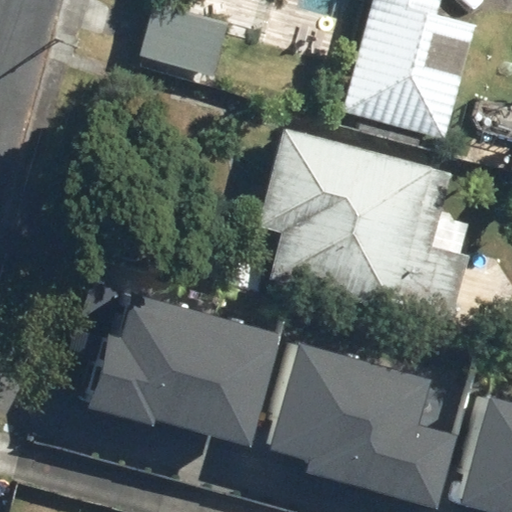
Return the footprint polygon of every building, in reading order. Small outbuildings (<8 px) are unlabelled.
[(154,0),(146,0),(133,48),(215,72),(229,22),(154,0)] [(439,0),(368,0),(338,105),(443,134),(476,16),(438,5),(439,0)] [(455,161),(283,118),(257,219),(278,224),(266,272),(453,319),(471,246),(435,237),(455,161)] [(235,440),(265,328),(117,289),(106,330),(92,326),(71,402),(139,421),(140,415),(235,440)] [(290,466),(425,503),(445,431),(405,420),(418,375),(285,338),(256,444),(294,454),(290,466)] [(485,510),(484,511),(511,511),(511,403),(474,393),(445,500),(485,510)]
